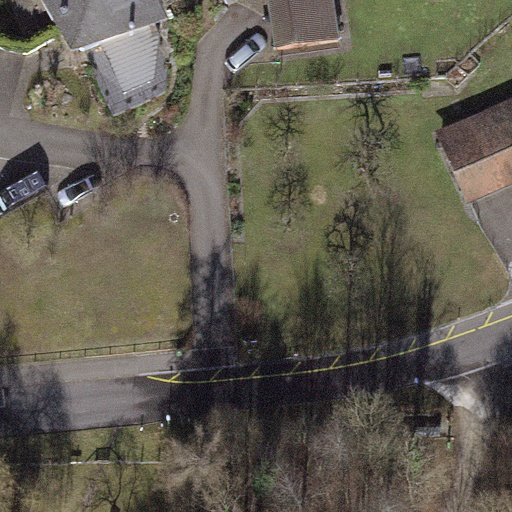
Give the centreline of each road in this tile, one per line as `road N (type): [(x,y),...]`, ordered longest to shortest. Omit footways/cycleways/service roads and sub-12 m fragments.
road 1 (tertiary): [(511,334),(355,373),(0,410)]
road 2 (track): [(457,511),(474,464),(493,341)]
